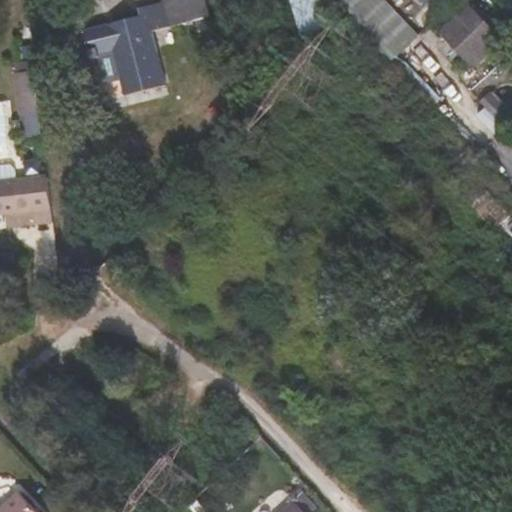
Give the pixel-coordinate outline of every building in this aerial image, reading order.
[(183,26),(215,18),(209,0),(166,0),(167,1),(142,8),(143,14),(92,28),(97,55),(116,51),(129,94),(169,84),(156,31),(182,24),(183,26)] [(323,14),(338,10),(335,0),(295,0),(308,45),(313,39),(326,24),(323,14)] [(463,0),(457,0),(433,24),(475,68),(503,40),(463,0)] [(97,55),(92,28),(86,29),(94,56),(97,55)] [(36,74),(16,77),(21,114),(40,112),(36,74)] [(511,110),(494,92),(483,102),(507,127),(511,122),(511,110)] [(511,215),(503,206),(511,197),(511,190),(485,162),(457,189),(499,232),(511,220),(511,215)] [(31,210),(33,225),(52,223),(47,176),(18,180),(17,169),(11,165),(0,166),(0,214),(9,213),(31,210)] [(11,228),(33,225),(31,210),(9,213),(11,228)] [(292,497),(296,502),(284,511),(312,511),(318,507),(301,489),(292,497)] [(28,511),(13,495),(0,507),(0,511),(28,511)]
